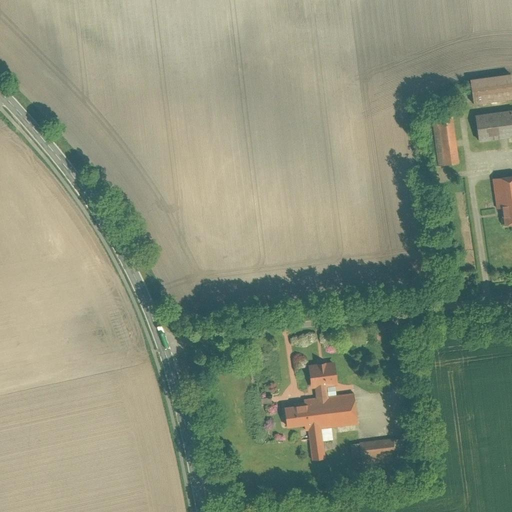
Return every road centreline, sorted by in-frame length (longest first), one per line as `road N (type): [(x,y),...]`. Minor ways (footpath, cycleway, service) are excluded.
road 1 (residential): [(511,299),(163,343)]
road 2 (tertiary): [(2,92),(89,195),(163,343)]
road 3 (tertiary): [(163,343),(201,511)]
